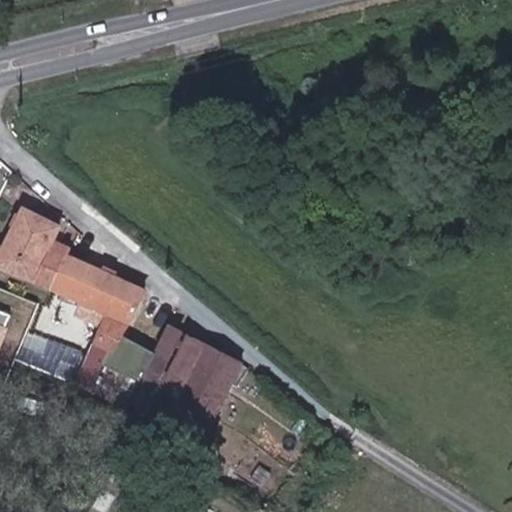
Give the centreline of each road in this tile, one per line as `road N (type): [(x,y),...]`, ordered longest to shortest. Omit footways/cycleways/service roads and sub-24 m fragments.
road 1 (primary): [(0,81),(319,0)]
road 2 (track): [(470,511),(224,335)]
road 3 (primary): [(236,0),(0,55)]
